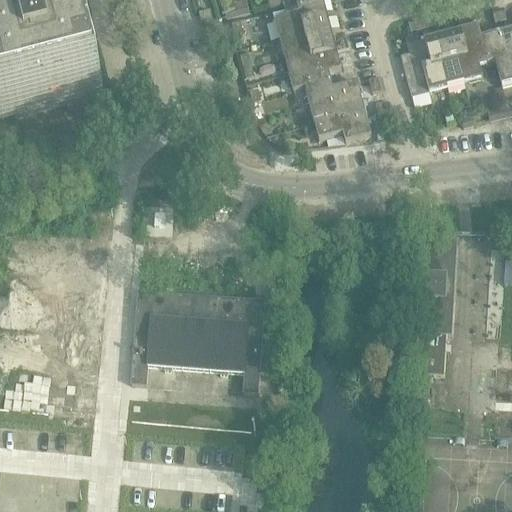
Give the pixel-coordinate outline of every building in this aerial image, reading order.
[(0,0),(0,137),(18,133),(15,121),(101,99),(87,46),(81,22),(74,0),(52,0),(40,3),(38,0),(0,0)] [(279,0),(266,0),(270,10),(281,8),(279,0)] [(299,18),(275,25),(280,43),(305,37),(303,28),(328,21),(323,3),(297,10),(299,18)] [(235,7),(238,19),(249,16),(246,4),(235,7)] [(235,7),(223,10),(226,22),(238,19),(235,7)] [(503,12),(492,15),(495,27),(506,24),(503,12)] [(213,25),(210,13),(199,16),(202,28),(213,25)] [(434,30),(432,24),(431,18),(419,21),(422,33),(434,30)] [(328,21),(303,28),(305,37),(280,43),(284,61),(309,54),(307,45),(332,39),(328,21)] [(419,21),(408,24),(411,36),(422,33),(419,21)] [(240,25),(228,28),(231,39),(243,36),(240,25)] [(478,30),(460,35),(467,60),(458,62),(465,88),(483,83),(480,71),(487,69),(480,42),(481,42),(478,30)] [(511,34),(498,38),(504,63),(511,61),(511,34)] [(449,65),(440,67),(447,92),(465,88),(458,62),(467,60),(460,35),(443,39),(449,65)] [(481,42),(480,42),(487,69),(495,66),(501,91),(511,87),(511,61),(504,63),(498,38),(481,42)] [(314,72),(312,63),(337,56),(332,39),(307,45),(309,54),(284,61),(289,78),(314,72)] [(432,69),(423,71),(430,97),(447,92),(440,67),(449,65),(443,39),(425,44),(432,69)] [(425,44),(407,49),(409,59),(401,61),(411,101),(430,97),(423,71),(432,69),(425,44)] [(305,92),(331,85),(329,78),(342,75),(337,56),(312,63),(314,72),(289,78),(294,96),(305,93),(305,92)] [(249,58),(237,61),(240,72),(252,69),(249,58)] [(252,69),(240,72),(243,84),(255,81),(252,69)] [(381,81),(369,84),(373,98),(385,95),(381,81)] [(331,85),(305,92),(305,93),(310,110),(335,103),(337,112),(362,105),(358,87),(333,93),(331,85)] [(258,93),(246,96),(249,108),(261,105),(258,93)] [(367,123),(362,105),(337,112),(335,103),(310,110),(314,127),(340,121),(342,129),(367,123)] [(387,105),(375,108),(378,120),(390,117),(387,105)] [(511,116),(509,106),(498,109),(501,122),(511,118),(511,116)] [(498,109),(486,112),(489,125),(501,122),(498,109)] [(475,128),(472,116),(460,119),(463,131),(475,128)] [(390,117),(378,120),(381,131),(393,128),(390,117)] [(372,141),(367,123),(342,129),(340,121),(314,127),(319,146),(343,139),(346,148),(372,141)] [(423,244),(420,299),(418,329),(415,379),(444,381),(452,245),(449,245),(448,246),(424,244),(423,244)] [(172,372),(220,376),(220,379),(228,379),(228,377),(244,378),(243,398),(258,399),(265,305),(138,296),(131,389),(146,390),(148,371),(164,372),(164,375),(172,375),(172,372)]
